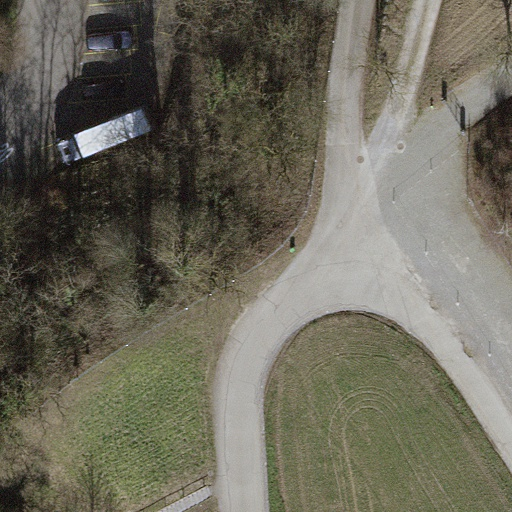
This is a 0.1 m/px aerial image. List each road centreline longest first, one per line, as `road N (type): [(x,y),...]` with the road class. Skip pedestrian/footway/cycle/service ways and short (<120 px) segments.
road 1 (unclassified): [(246,511),(241,396),(253,345),(296,297),(336,278),(389,282),(424,307),(511,441)]
road 2 (trunk): [(511,157),(357,0)]
